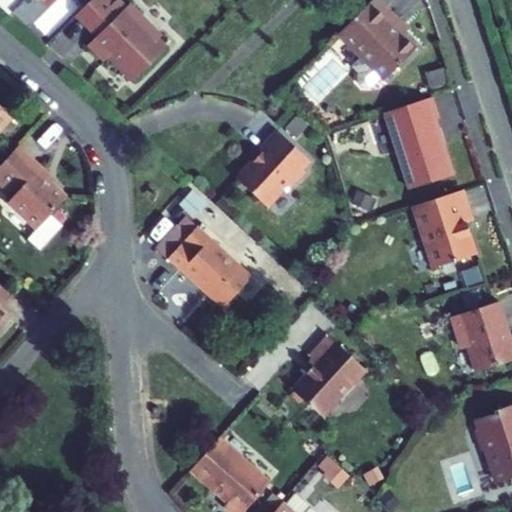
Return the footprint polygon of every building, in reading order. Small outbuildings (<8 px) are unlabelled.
[(104,0),(90,0),(75,15),(89,29),(92,27),(98,24),(105,27),(106,34),(96,36),(87,45),(103,61),(108,57),(132,82),(165,49),(156,40),(160,36),(129,4),(125,8),(116,0),(115,0),(110,5),(104,0)] [(399,21),(378,0),(371,0),(337,34),(359,57),(349,67),(355,72),(355,81),(361,86),(369,86),(379,76),(383,80),(415,47),(402,34),(404,32),(396,24),(399,21)] [(407,29),(399,21),(396,24),(404,32),(407,29)] [(92,27),(89,29),(96,36),(106,34),(105,27),(98,24),(92,27)] [(439,118),(432,97),(385,112),(410,189),(451,175),(433,120),(439,118)] [(0,132),(13,118),(0,105),(0,132)] [(236,180),(267,208),(287,186),(289,188),(304,172),(302,170),(309,162),(276,132),(258,151),(263,155),(256,163),(252,163),(236,180)] [(39,169),(16,148),(0,165),(0,180),(15,194),(7,203),(36,230),(28,239),(35,246),(34,247),(37,250),(41,250),(48,243),(46,241),(61,225),(50,215),(66,197),(38,171),(39,169)] [(472,221),(462,190),(413,206),(432,268),(475,254),(465,223),(472,221)] [(167,259),(187,237),(176,226),(156,248),(167,259)] [(181,270),(223,308),(251,277),(209,240),(210,239),(196,227),(187,237),(167,259),(181,271),(181,270)] [(0,322),(8,314),(0,306),(10,295),(0,286),(0,322)] [(511,337),(510,338),(498,301),(451,317),(461,348),(467,346),(475,372),(511,359),(511,337)] [(323,418),(367,371),(328,335),(309,356),(311,358),(316,363),(305,375),(292,389),(323,418)] [(299,371),(305,375),(316,363),(311,358),(299,371)] [(481,445),(487,448),(498,481),(511,476),(511,404),(494,410),(495,413),(477,418),(481,428),(478,434),(481,445)] [(243,511),(270,482),(219,438),(190,471),(227,503),(224,507),(229,511),(243,511)] [(281,503),(273,511),(314,511),(294,494),(284,506),(281,503)]
